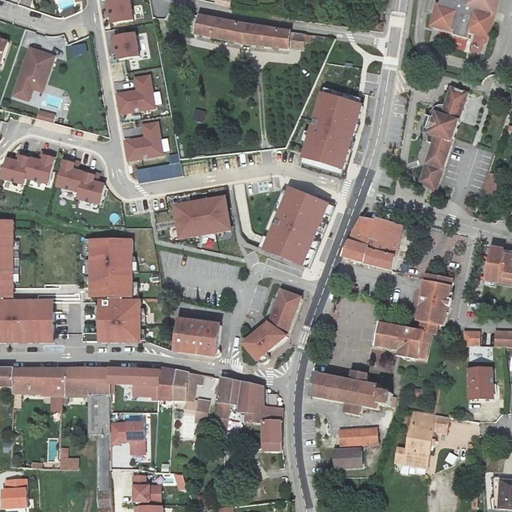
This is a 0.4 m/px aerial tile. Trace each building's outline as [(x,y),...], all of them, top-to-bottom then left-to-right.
[(109,0),(113,23),(133,20),(130,0),(109,0)] [(229,9),(231,0),(215,0),(214,5),(229,9)] [(435,0),(429,27),(450,33),(448,37),(462,41),(465,32),(483,37),(492,0),(435,0)] [(287,48),(289,32),(260,28),(207,18),(197,16),(196,35),(240,45),(286,50),(287,48)] [(381,31),(383,22),(375,21),(374,31),(381,31)] [(305,34),(289,32),(287,48),(303,50),(305,34)] [(119,60),(139,57),(136,33),(115,36),(119,60)] [(0,67),(3,69),(10,48),(0,44),(0,67)] [(71,46),(73,54),(86,52),(85,44),(71,46)] [(42,93),(54,57),(30,49),(15,92),(25,95),(32,91),(33,90),(42,93)] [(116,94),(119,113),(134,111),(133,107),(139,106),(140,110),(155,108),(150,75),(134,77),(136,91),(116,94)] [(437,195),(479,84),(463,79),(456,97),(436,107),(441,118),(439,123),(435,121),(430,132),(435,133),(432,139),(439,141),(422,186),(437,195)] [(29,102),(32,91),(25,95),(15,92),(14,97),(29,102)] [(302,156),(342,168),(361,104),(320,92),(302,156)] [(197,110),(194,120),(203,123),(206,112),(197,110)] [(39,111),(37,119),(53,123),(55,115),(39,111)] [(125,141),(128,161),(142,158),(142,154),(148,153),(148,157),(163,155),(158,122),(142,125),(144,138),(125,141)] [(6,158),(1,178),(22,183),(24,177),(47,183),(54,157),(42,154),(40,160),(19,155),(18,161),(6,158)] [(78,191),(77,198),(99,203),(104,184),(92,181),(94,174),(73,169),(74,163),(62,160),(56,186),(78,191)] [(137,170),(140,184),(183,177),(181,163),(137,170)] [(485,193),(495,195),(499,176),(489,174),(485,193)] [(288,187),(263,249),(302,265),(327,203),(288,187)] [(179,238),(229,229),(224,196),(174,204),(179,238)] [(15,222),(0,221),(0,298),(15,298),(15,222)] [(356,231),(343,260),(392,272),(397,246),(400,224),(392,223),(391,225),(362,221),(356,231)] [(134,240),(91,240),(92,299),(134,299),(134,240)] [(503,249),(490,246),(484,280),(511,284),(511,255),(502,254),(503,249)] [(402,360),(407,360),(434,362),(439,338),(446,339),(448,330),(448,326),(452,326),(455,309),(456,309),(459,296),(457,295),(459,281),(428,275),(420,320),(425,322),(425,327),(424,331),(420,330),(419,333),(414,332),(414,329),(386,324),(382,352),(402,355),(402,360)] [(298,301),(279,292),(266,324),(264,322),(252,331),(254,333),(240,345),(254,364),(258,366),(261,365),(263,365),(264,364),(265,363),(266,362),(266,360),(266,358),(265,356),(264,354),(283,339),(298,301)] [(56,300),(0,300),(0,344),(56,344),(56,300)] [(142,300),(100,301),(101,345),(143,344),(142,300)] [(211,358),(212,358),(214,358),(215,357),(216,356),(216,354),(216,353),(216,351),(215,350),(214,350),(212,349),(215,327),(174,321),(170,352),(211,358)] [(482,333),(466,333),(465,346),(482,346),(482,333)] [(511,333),(498,333),(498,347),(511,347),(511,333)] [(96,341),(96,334),(83,335),(84,342),(96,341)] [(493,367),(469,367),(469,399),(494,399),(493,367)] [(158,369),(157,374),(157,391),(156,403),(172,403),(174,372),(158,369)] [(82,371),(64,372),(63,400),(74,400),(81,400),(82,371)] [(92,371),(82,371),(81,400),(107,400),(107,372),(92,371)] [(365,384),(367,374),(350,371),(348,380),(314,375),(310,396),(311,399),(333,401),(345,403),(345,410),(345,412),(361,415),(363,407),(379,409),(380,405),(388,406),(391,406),(394,393),(382,391),(383,387),(365,384)] [(63,400),(64,372),(12,373),(10,391),(10,412),(18,413),(18,398),(37,399),(38,401),(49,401),(50,415),(59,416),(59,400),(63,400)] [(107,372),(107,400),(107,402),(115,403),(116,387),(157,391),(157,374),(114,372),(107,372)] [(174,372),(172,403),(192,403),(193,392),(202,392),(202,377),(188,374),(174,372)] [(0,373),(0,391),(10,391),(12,373),(0,373)] [(365,384),(383,387),(384,377),(367,374),(365,384)] [(231,406),(232,383),(222,381),(217,403),(215,417),(226,419),(227,406),(231,406)] [(262,388),(232,383),(231,406),(238,408),(239,416),(245,417),(246,427),(262,428),(263,447),(271,447),(272,454),(283,450),(281,410),(262,408),(262,388)] [(422,394),(413,392),(411,399),(420,401),(422,394)] [(209,424),(209,400),(197,399),(197,423),(209,424)] [(107,437),(107,420),(96,420),(97,437),(107,437)] [(412,422),(404,451),(427,456),(433,427),(412,422)] [(146,454),(145,423),(111,423),(111,444),(121,444),(121,441),(134,441),(134,445),(132,447),(132,454),(146,454)] [(338,432),(339,445),(375,442),(374,428),(338,432)] [(68,448),(60,448),(60,470),(79,470),(79,459),(68,459),(68,448)] [(355,449),(331,451),(333,471),(357,468),(355,449)] [(174,476),(178,492),(187,490),(182,474),(174,476)] [(161,502),(161,487),(146,486),(146,476),(134,476),(134,487),(135,487),(135,491),(137,493),(136,496),(135,496),(135,502),(161,502)] [(6,490),(2,490),(2,508),(28,507),(27,480),(6,481),(6,490)] [(511,511),(511,483),(495,482),(493,511),(511,511)] [(99,493),(100,511),(111,511),(110,492),(99,493)]
